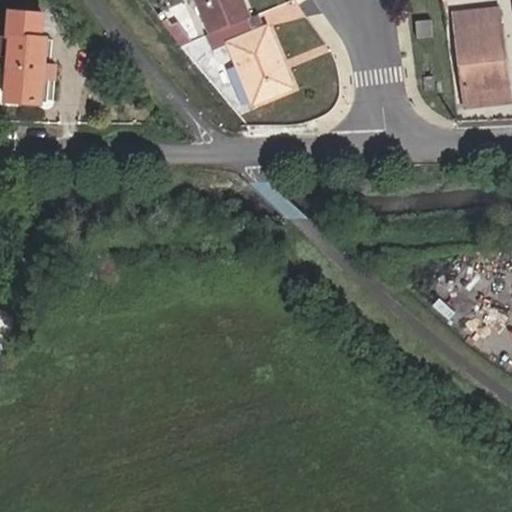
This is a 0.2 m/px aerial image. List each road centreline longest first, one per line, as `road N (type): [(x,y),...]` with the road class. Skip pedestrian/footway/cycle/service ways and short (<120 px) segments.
road 1 (unclassified): [(387,150),(0,154)]
road 2 (residential): [(387,150),(366,23)]
road 3 (unclassified): [(511,146),(387,150)]
